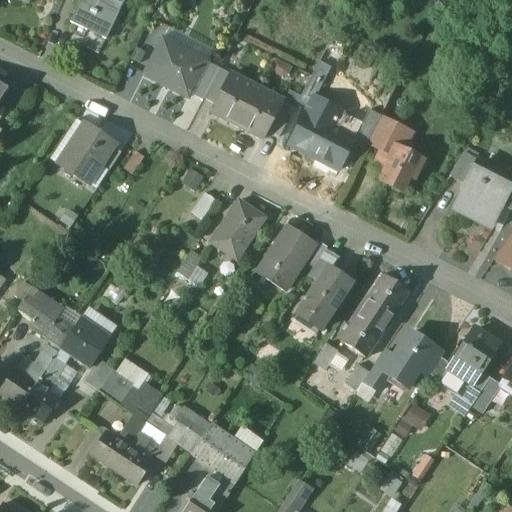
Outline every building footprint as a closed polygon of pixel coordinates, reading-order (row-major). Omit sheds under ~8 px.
[(125,0),(81,0),(70,24),(106,41),(125,0)] [(143,73),(191,97),(211,58),(163,34),(143,73)] [(329,73),(318,67),(297,105),(308,110),(313,100),(315,101),(329,73)] [(226,85),(214,79),(203,101),(215,106),(226,85)] [(0,102),(9,89),(0,83),(0,102)] [(237,91),(226,85),(215,106),(211,114),(228,122),(229,120),(238,125),(257,91),(242,83),(237,91)] [(257,91),(238,125),(249,131),(247,133),(265,142),(269,134),(280,113),(268,107),(272,99),(257,91)] [(315,101),(313,100),(308,110),(289,147),(338,173),(352,147),(356,140),(355,140),(362,126),(315,101)] [(290,119),(280,113),(269,134),(279,139),(290,119)] [(380,119),(369,113),(362,126),(355,140),(356,140),(352,147),(362,152),(367,143),(379,120),(380,119)] [(395,128),(379,120),(367,143),(382,150),(388,138),(390,139),(395,128)] [(112,144),(86,127),(59,168),(87,185),(111,147),(112,144)] [(406,134),(395,128),(390,139),(401,145),(406,134)] [(390,139),(388,138),(382,150),(375,162),(386,168),(380,181),(401,192),(410,174),(414,176),(421,162),(402,152),(405,147),(401,145),(390,139)] [(121,154),(111,147),(98,167),(108,174),(121,154)] [(464,155),(450,177),(464,184),(473,166),(476,161),(464,155)] [(495,178),(473,166),(464,184),(462,189),(467,191),(459,208),(495,226),(511,193),(511,180),(498,173),(495,178)] [(216,202),(205,194),(191,214),(203,221),(216,202)] [(265,219),(238,202),(210,244),(237,261),(265,219)] [(314,244),(288,227),(258,274),(285,293),(305,262),(315,245),(314,244)] [(511,232),(494,260),(503,267),(511,255),(511,232)] [(314,244),(315,245),(305,262),(314,268),(325,252),(327,248),(316,241),(314,244)] [(202,259),(191,252),(178,273),(189,280),(202,259)] [(338,260),(325,252),(314,268),(309,277),(319,284),(328,269),(331,271),(338,260)] [(319,284),(298,316),(321,331),(351,284),(331,271),(328,269),(319,284)] [(384,277),(342,343),(366,358),(408,292),(384,277)] [(125,295),(112,286),(105,298),(118,306),(125,295)] [(50,301),(33,290),(19,312),(36,323),(50,301)] [(65,311),(50,301),(36,323),(31,330),(61,349),(75,329),(60,319),(65,311)] [(75,329),(61,349),(92,370),(111,340),(81,320),(75,329)] [(475,329),(451,367),(467,378),(474,382),(480,372),(498,344),(475,329)] [(433,348),(411,333),(394,359),(395,359),(385,374),(389,377),(407,389),(419,370),(433,348)] [(339,353),(326,345),(314,363),(327,371),(339,353)] [(27,380),(15,372),(0,395),(0,396),(22,410),(55,360),(58,354),(48,348),(27,380)] [(433,348),(419,370),(429,377),(444,355),(433,348)] [(394,359),(384,352),(369,374),(364,382),(380,392),(389,377),(385,374),(395,359),(394,359)] [(55,360),(22,410),(45,425),(71,386),(59,379),(66,368),(55,360)] [(114,372),(100,363),(87,384),(99,393),(114,372)] [(369,374),(358,366),(346,385),(357,392),(364,382),(369,374)] [(135,386),(114,372),(99,393),(121,408),(135,386)] [(467,378),(456,395),(472,405),(477,398),(490,379),(480,372),(474,382),(467,378)] [(500,386),(490,379),(477,398),(488,405),(500,386)] [(136,418),(120,443),(130,450),(152,416),(155,411),(156,411),(163,398),(145,386),(140,393),(134,390),(136,387),(135,386),(121,408),(136,418)] [(405,422),(422,432),(431,416),(415,406),(405,422)] [(184,412),(177,408),(170,418),(173,419),(168,426),(175,431),(169,440),(193,456),(211,427),(185,410),(184,412)] [(157,419),(152,416),(130,450),(151,463),(164,443),(156,438),(165,424),(157,419)] [(254,457),(211,427),(193,456),(225,479),(219,488),(229,495),(254,457)] [(120,443),(107,435),(92,459),(115,474),(130,450),(120,443)] [(130,450),(115,474),(137,488),(153,465),(151,463),(130,450)] [(219,489),(207,481),(197,496),(210,503),(219,489)] [(297,511),(311,491),(298,483),(279,511),(297,511)] [(229,495),(219,488),(219,489),(210,503),(219,510),(229,495)] [(210,503),(197,496),(195,499),(191,496),(187,501),(192,504),(186,511),(218,511),(219,510),(210,503)]
